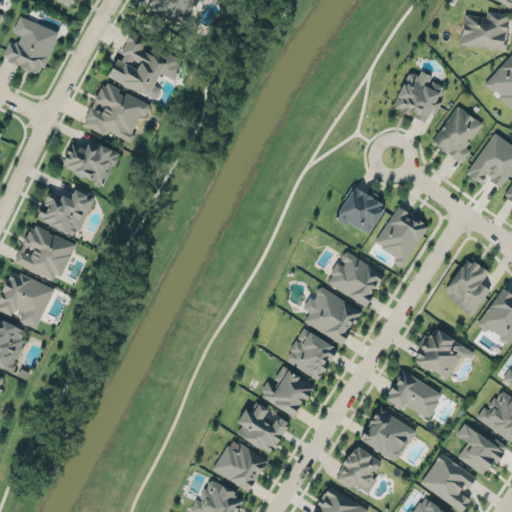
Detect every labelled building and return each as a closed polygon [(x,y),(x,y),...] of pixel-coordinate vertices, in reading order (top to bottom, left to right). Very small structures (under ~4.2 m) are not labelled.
[(198,0),(196,4),(193,2),(189,10),(190,11),(184,22),(176,17),(175,19),(163,11),(160,17),(144,8),(148,0),(198,0)] [(459,41),(504,48),(507,30),(506,29),(509,12),(486,9),(486,14),(464,11),(459,41)] [(20,13),(59,31),(44,64),(41,63),(37,72),(7,58),(8,56),(2,54),(9,39),(14,41),(16,39),(18,40),(21,33),(13,30),(20,13)] [(131,30),(126,38),(127,39),(121,50),(125,52),(122,57),(118,55),(108,73),(139,91),(141,87),(147,91),(147,92),(154,96),(158,95),(161,90),(159,86),(153,83),(161,70),(174,78),(181,65),(177,62),(180,57),(157,44),(156,45),(153,44),(149,50),(142,46),(146,38),(131,30)] [(511,107),(511,105),(511,52),(484,82),(492,90),(495,88),(500,93),(498,95),(511,107)] [(393,107),(411,114),(410,115),(425,121),(429,110),(436,113),(441,100),(437,98),(442,85),(429,80),(431,75),(420,70),(418,75),(407,71),(393,107)] [(103,83),(106,85),(108,81),(119,87),(117,90),(125,94),(126,91),(148,103),(149,106),(145,114),(142,115),(141,114),(131,132),(125,129),(122,135),(106,127),(103,132),(83,121),(86,116),(85,115),(103,83)] [(431,140),(457,103),(482,121),(470,138),(468,135),(466,137),(470,139),(465,145),(470,149),(461,160),(457,156),(456,157),(431,140)] [(466,174),(480,182),(484,176),(502,186),(511,168),(511,144),(491,132),(466,174)] [(119,152),(89,138),(84,148),(71,142),(60,165),(103,185),(119,152)] [(511,200),(503,195),(511,181),(511,200)] [(367,231),(384,205),(380,203),(382,200),(377,196),(378,193),(367,185),(365,189),(363,188),(360,185),(355,183),(336,211),(337,211),(334,215),(346,224),(349,219),(367,231)] [(75,236),(92,197),(74,189),(69,199),(49,189),(42,205),(41,205),(36,218),(75,236)] [(398,204),(403,205),(408,210),(406,213),(412,216),(415,217),(416,217),(417,216),(420,217),(424,220),(424,221),(427,223),(402,263),(398,263),(395,261),(394,258),(393,257),(395,254),(380,245),(381,243),(374,239),(398,204)] [(52,277),(55,271),(61,274),(76,242),(55,232),(54,233),(48,230),(49,229),(36,223),(34,226),(30,224),(23,240),(24,241),(20,247),(14,259),(52,277)] [(365,304),(327,280),(332,273),(329,271),(336,260),(342,264),(345,260),(344,260),(341,258),(341,254),(342,252),(344,250),(347,249),(383,272),(378,280),(377,279),(373,284),(374,284),(370,290),(373,291),(365,304)] [(472,313),(489,288),(480,283),(487,271),(466,257),(442,293),(472,313)] [(52,286),(8,270),(0,292),(0,310),(16,316),(15,320),(37,328),(52,286)] [(321,284),(361,309),(358,313),(359,314),(354,322),(350,319),(345,327),(349,329),(341,341),(304,318),(318,295),(315,293),(315,290),(317,287),(318,285),(321,284)] [(477,323),(508,343),(511,336),(511,296),(500,288),(477,323)] [(0,316),(3,318),(3,317),(24,329),(21,336),(24,337),(21,344),(23,345),(17,357),(15,356),(12,362),(15,364),(12,370),(0,364),(0,316)] [(461,344),(430,326),(418,347),(420,348),(413,360),(446,379),(460,354),(456,352),(461,344)] [(318,379),(336,347),(302,327),(284,360),(318,379)] [(258,394),(293,416),(313,384),(282,366),(271,383),(267,381),(258,394)] [(502,376),(511,383),(511,368),(509,366),(502,376)] [(402,408),(404,404),(427,418),(442,393),(401,369),(384,398),(402,408)] [(475,415),(509,439),(511,434),(511,395),(502,388),(500,389),(497,396),(493,393),(489,399),(494,402),(488,409),(482,405),(475,415)] [(236,431),(242,422),(237,418),(245,406),(252,410),(258,400),(267,406),(261,416),(271,422),(276,415),(279,414),(286,418),(286,419),(289,420),(277,438),(279,440),(275,446),(272,444),(268,449),(236,431)] [(393,457),(396,456),(399,452),(399,451),(399,447),(406,436),(409,438),(415,429),(386,409),(387,408),(380,403),(370,418),(370,421),(363,428),(359,436),(392,457),(393,457)] [(455,454),(481,472),(491,457),(494,459),(503,445),(463,418),(453,433),(464,440),(455,454)] [(212,466),(247,489),(266,458),(239,440),(235,448),(227,443),(212,466)] [(380,461),(355,444),(333,478),(349,488),(352,483),(367,493),(376,479),(371,476),(380,461)] [(461,511),(469,499),(461,493),(473,474),(439,452),(419,483),(461,511)] [(212,477),(237,489),(235,492),(243,496),(235,511),(197,511),(189,508),(195,496),(200,498),(201,496),(199,495),(203,485),(207,487),(206,485),(207,481),(209,479),(212,477)] [(311,511),(365,511),(368,508),(329,483),(316,500),(318,504),(314,508),(311,511)] [(446,511),(419,496),(409,511),(446,511)]
